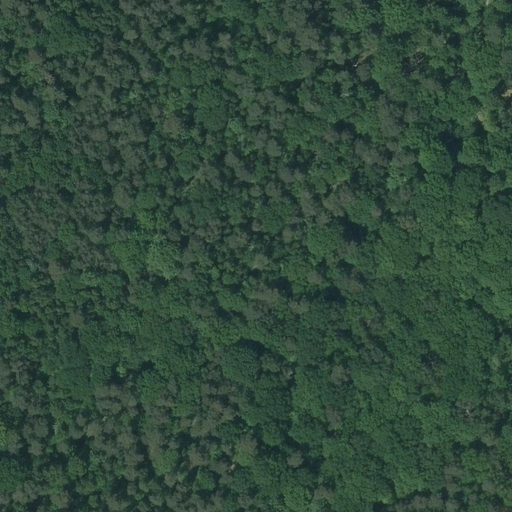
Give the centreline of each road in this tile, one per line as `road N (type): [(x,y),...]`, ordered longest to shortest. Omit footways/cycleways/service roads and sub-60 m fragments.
road 1 (track): [(511,261),(483,284),(59,511)]
road 2 (track): [(511,199),(424,0)]
